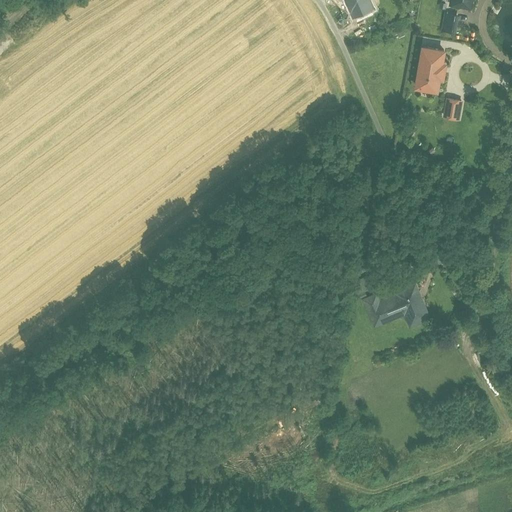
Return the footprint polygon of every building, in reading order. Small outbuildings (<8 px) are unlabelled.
[(378,9),(373,0),(346,0),(355,19),(378,9)] [(450,49),(426,45),(419,86),(443,90),(445,79),(449,80),(452,61),(448,61),(450,49)] [(466,98),(448,95),(445,117),(462,120),(466,98)] [(396,264),(374,273),(378,282),(387,278),(389,283),(402,278),(396,264)] [(428,311),(415,281),(397,288),(398,291),(380,298),(379,299),(386,317),(405,309),(406,312),(415,309),(417,315),(428,311)] [(376,322),(386,317),(379,299),(380,298),(376,291),(365,296),(376,322)] [(154,408),(148,399),(135,408),(141,417),(154,408)]
